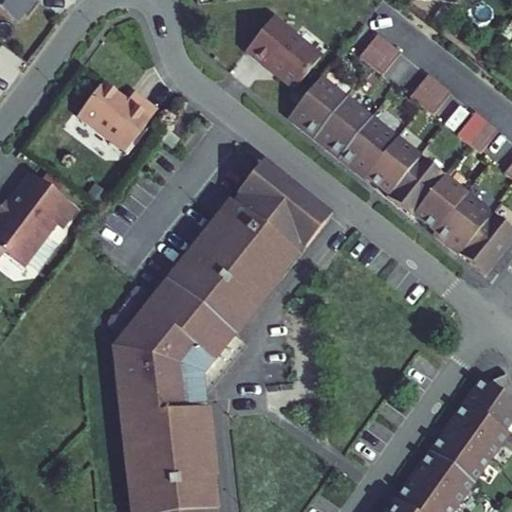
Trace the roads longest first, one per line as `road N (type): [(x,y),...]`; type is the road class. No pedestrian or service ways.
road 1 (residential): [(491,315),(193,80),(171,41),(164,0)]
road 2 (residential): [(356,511),(491,315)]
